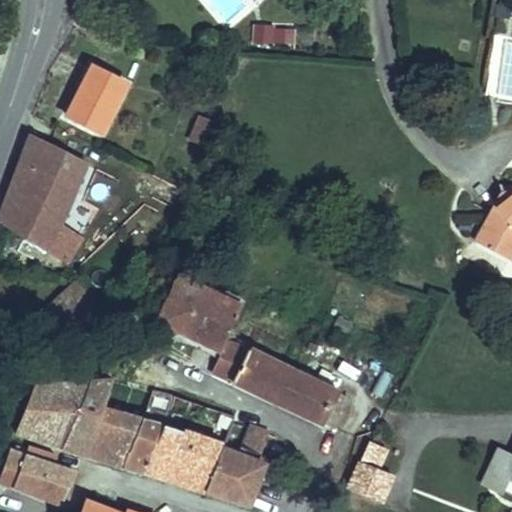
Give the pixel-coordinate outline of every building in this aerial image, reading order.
[(251,43),(294,46),(295,26),(252,23),(251,43)] [(511,39),(492,38),(488,98),(511,99),(511,39)] [(80,51),(64,100),(96,112),(114,65),(80,51)] [(195,113),(185,139),(202,145),(211,119),(195,113)] [(78,143),(32,120),(0,200),(0,207),(42,234),(62,187),(78,143)] [(511,181),(480,192),(456,246),(491,260),(507,223),(511,221),(511,181)] [(69,267),(42,291),(69,322),(96,298),(69,267)] [(139,312),(203,342),(206,335),(210,325),(213,317),(222,300),(157,272),(139,312)] [(206,335),(203,342),(194,362),(253,389),(267,363),(206,335)] [(331,392),(267,363),(253,389),(320,420),(331,392)] [(55,436),(78,373),(18,373),(5,421),(55,436)] [(75,443),(100,374),(78,373),(55,436),(75,443)] [(95,449),(122,377),(113,375),(100,374),(75,443),(95,449)] [(116,456),(145,384),(122,377),(95,449),(116,456)] [(155,408),(162,389),(145,384),(116,456),(135,462),(152,416),(155,408)] [(252,458),(264,461),(273,432),(224,415),(216,437),(199,481),(237,493),(252,458)] [(199,481),(216,437),(152,416),(135,462),(199,481)] [(511,430),(509,429),(498,454),(481,447),(467,478),(485,485),(492,470),(511,478),(511,430)] [(352,435),(345,452),(361,459),(368,441),(352,435)] [(17,446),(0,441),(0,472),(54,493),(66,459),(48,453),(49,445),(20,436),(17,446)] [(380,467),(361,459),(345,452),(335,483),(370,496),(380,467)] [(252,498),(264,461),(252,458),(237,493),(252,498)] [(151,511),(119,500),(117,504),(80,488),(72,510),(62,506),(59,511),(151,511)]
